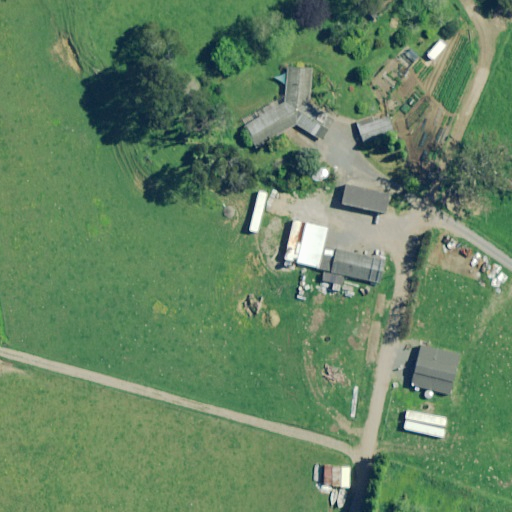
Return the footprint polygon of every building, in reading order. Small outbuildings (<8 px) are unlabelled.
[(314,71),(293,68),(287,104),(247,128),(259,148),(296,125),(323,141),(335,120),(309,103),(314,71)] [(396,139),(390,119),(360,128),(366,148),(396,139)] [(335,194),(331,183),(317,188),(321,199),(335,194)] [(393,197),(346,188),(343,205),(389,215),(393,197)] [(319,270),(324,248),(329,230),(306,224),(296,264),(307,267),(319,270)] [(320,270),(322,271),(328,272),(325,281),(343,286),(345,276),(381,284),(386,262),(325,248),(324,248),(319,270),(320,270)] [(461,357),(423,347),(413,386),(451,396),(461,357)]
